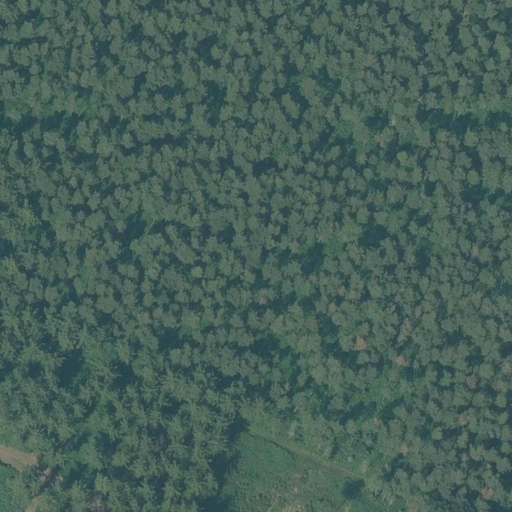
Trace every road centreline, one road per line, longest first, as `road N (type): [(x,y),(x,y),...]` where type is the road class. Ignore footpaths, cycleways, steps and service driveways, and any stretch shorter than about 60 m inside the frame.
road 1 (track): [(426,511),(0,339)]
road 2 (track): [(511,393),(462,511)]
